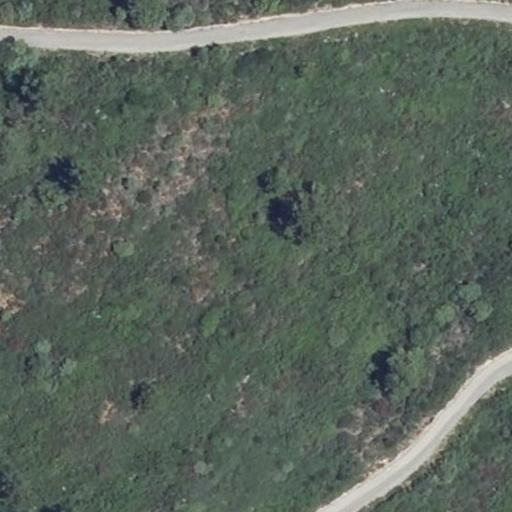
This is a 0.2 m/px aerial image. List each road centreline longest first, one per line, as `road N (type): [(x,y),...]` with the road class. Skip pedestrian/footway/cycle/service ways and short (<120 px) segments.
road 1 (unclassified): [(511,10),(204,36),(0,35)]
road 2 (unclassified): [(324,511),(422,447),(473,382),(511,362)]
